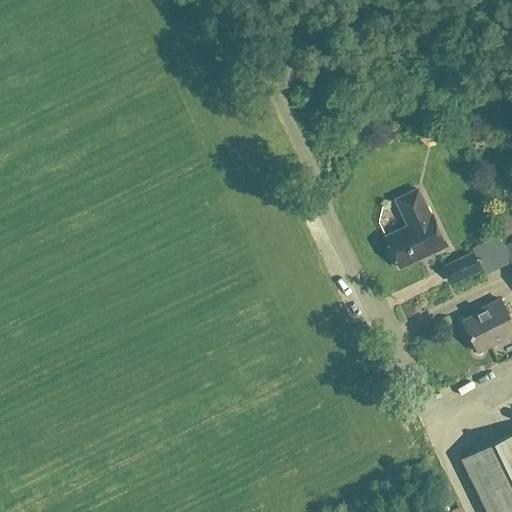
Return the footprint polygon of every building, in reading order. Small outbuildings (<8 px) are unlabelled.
[(434,135),(419,139),(422,151),(438,146),(434,135)] [(439,251),(427,224),(426,224),(420,211),(422,210),(417,197),(395,207),(401,220),(407,233),(383,244),(395,271),(439,251)] [(511,241),(505,245),(499,234),(472,247),(485,274),(511,260),(511,241)] [(474,252),(455,261),(445,265),(454,284),(483,271),(474,252)] [(511,333),(511,319),(501,298),(485,306),(486,308),(463,320),(479,350),(511,333)] [(511,511),(511,432),(461,458),(487,511),(511,511)] [(428,479),(445,504),(454,498),(437,473),(428,479)]
